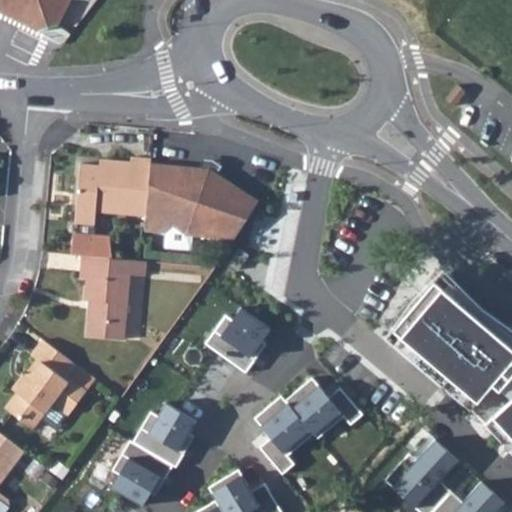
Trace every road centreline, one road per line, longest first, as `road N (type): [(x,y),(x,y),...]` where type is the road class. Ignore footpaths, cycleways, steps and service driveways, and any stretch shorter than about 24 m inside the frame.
road 1 (residential): [(511,478),(468,430),(321,311)]
road 2 (residential): [(27,91),(21,243),(0,305)]
road 3 (residential): [(27,91),(147,94),(211,75)]
road 4 (residential): [(331,134),(306,262),(306,285),(321,311)]
road 5 (tertiary): [(387,89),(381,54),(365,35),(270,0)]
road 6 (residential): [(321,311),(222,427)]
road 7 (tertiary): [(211,75),(270,115),(331,134)]
road 8 (tertiary): [(459,194),(387,89)]
road 9 (tertiary): [(351,131),(459,194)]
